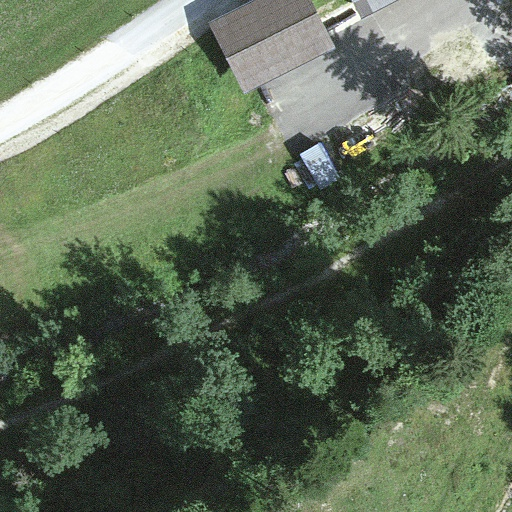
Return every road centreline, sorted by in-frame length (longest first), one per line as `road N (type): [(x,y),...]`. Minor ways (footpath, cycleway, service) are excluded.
road 1 (track): [(0,122),(196,0)]
road 2 (track): [(451,0),(292,104)]
